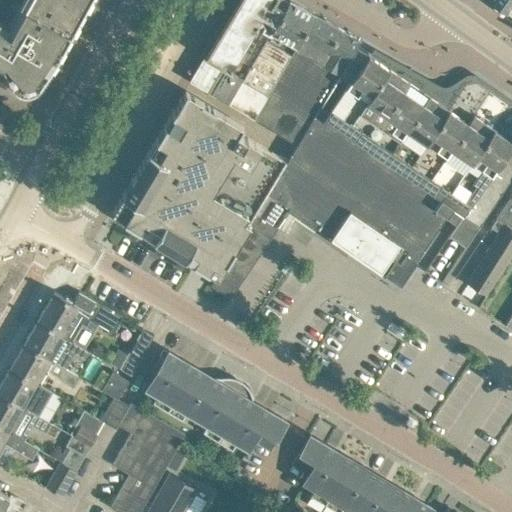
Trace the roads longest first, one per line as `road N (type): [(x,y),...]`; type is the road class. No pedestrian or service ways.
road 1 (residential): [(63,242),(511,511)]
road 2 (residential): [(63,242),(212,0)]
road 3 (secondary): [(39,164),(136,0)]
road 4 (residential): [(336,0),(416,39),(465,23)]
